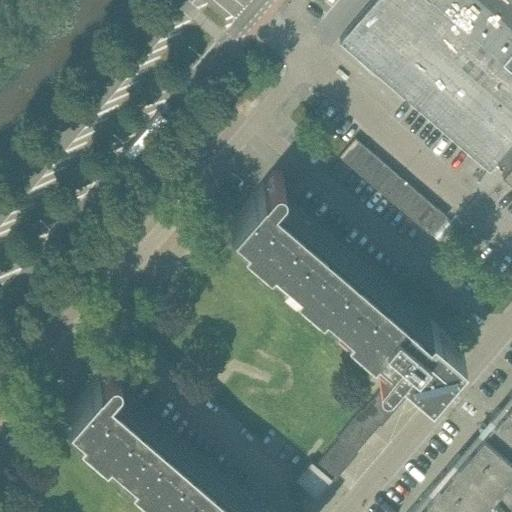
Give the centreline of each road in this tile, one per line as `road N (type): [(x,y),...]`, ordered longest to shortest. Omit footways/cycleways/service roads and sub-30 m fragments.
road 1 (secondary): [(0,304),(250,14)]
road 2 (residential): [(497,336),(254,125)]
road 3 (secondary): [(185,0),(0,217)]
road 4 (residential): [(511,240),(308,62)]
road 5 (residential): [(265,468),(136,358),(125,322),(106,301)]
road 6 (residential): [(106,301),(254,125)]
road 7 (residential): [(348,511),(497,336)]
road 8 (residential): [(0,422),(106,301)]
